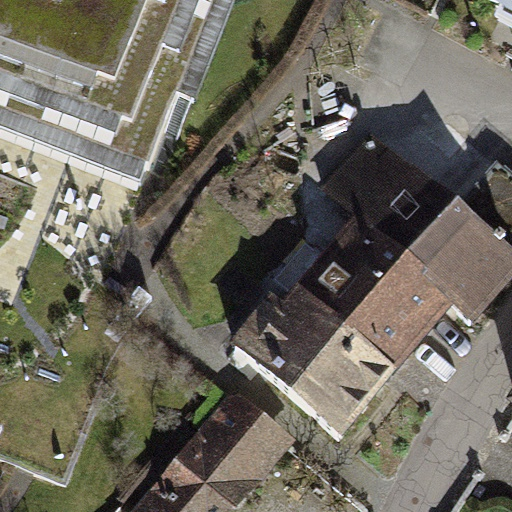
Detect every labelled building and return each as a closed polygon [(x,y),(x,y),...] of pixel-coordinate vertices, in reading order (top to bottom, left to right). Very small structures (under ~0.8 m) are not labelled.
[(0,0),(0,459),(66,485),(109,385),(105,383),(120,348),(116,344),(138,320),(124,305),(102,287),(149,172),(216,0),(0,0)] [(511,32),(511,0),(478,0),(480,1),(474,12),(511,32)] [(409,352),(364,312),(409,263),(369,227),(414,178),(372,140),(326,192),(363,225),(296,303),(384,382),(409,352)] [(364,312),(409,352),(448,305),(470,325),(511,278),(511,259),(503,251),(511,240),(511,181),(497,169),(457,214),(414,178),(369,227),(409,263),(364,312)] [(384,382),(296,303),(285,314),(273,304),(236,348),(337,441),(384,382)] [(246,511),(295,447),(227,396),(139,511),(246,511)]
